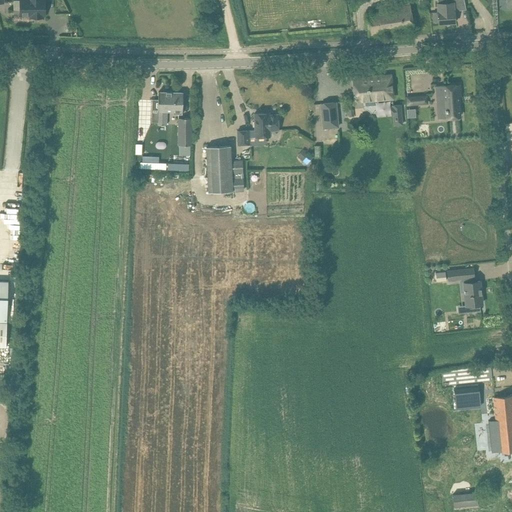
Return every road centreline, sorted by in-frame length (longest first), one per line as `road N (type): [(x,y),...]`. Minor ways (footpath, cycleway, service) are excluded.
road 1 (tertiary): [(488,46),(239,63),(0,64)]
road 2 (unclassified): [(511,273),(488,46)]
road 3 (unknown): [(204,64),(207,120),(217,134),(235,126),(239,114),(225,63)]
